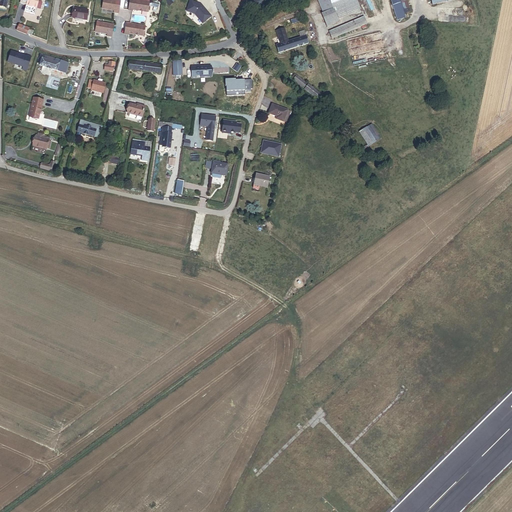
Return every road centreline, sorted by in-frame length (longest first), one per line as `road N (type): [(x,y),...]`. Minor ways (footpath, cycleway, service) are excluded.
road 1 (residential): [(0,166),(226,210),(265,83),(235,43)]
road 2 (unclassified): [(0,30),(89,56),(172,57),(235,43)]
road 3 (track): [(288,310),(223,268),(226,210)]
